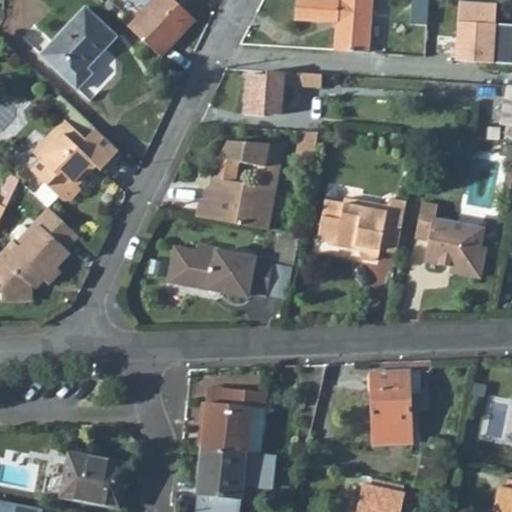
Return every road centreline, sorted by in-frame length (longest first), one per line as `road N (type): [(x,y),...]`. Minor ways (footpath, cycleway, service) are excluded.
road 1 (residential): [(243,0),(93,297),(83,346)]
road 2 (residential): [(141,348),(511,335)]
road 3 (residential): [(156,511),(159,419),(141,348)]
